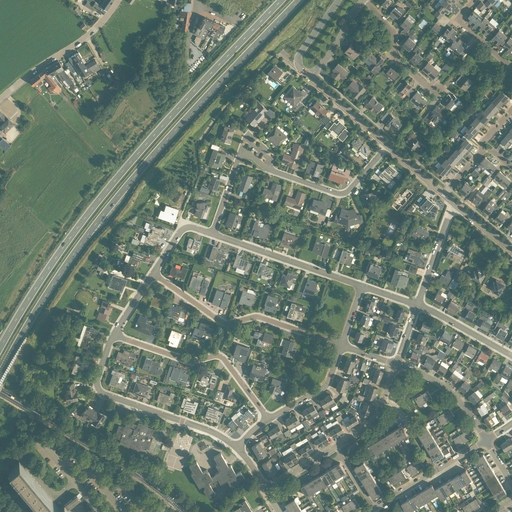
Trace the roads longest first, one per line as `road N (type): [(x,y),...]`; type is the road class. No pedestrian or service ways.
road 1 (trunk): [(0,374),(108,208),(298,0)]
road 2 (trunk): [(281,0),(106,190),(0,348)]
road 3 (residential): [(212,231),(241,150),(268,169),(343,190),(386,142)]
road 4 (residential): [(235,443),(98,389),(96,372),(113,331)]
road 5 (residential): [(340,341),(260,314),(219,316),(152,272)]
road 6 (tertiary): [(172,498),(0,391)]
road 7 (residential): [(265,414),(222,354),(181,356),(113,331)]
road 8 (residential): [(360,283),(212,231)]
road 9 (unclassified): [(0,98),(84,39),(117,0)]
road 10 (residential): [(436,95),(400,63),(390,31),(362,0)]
